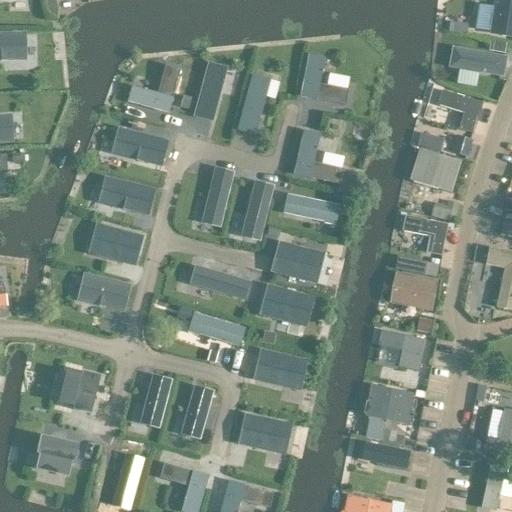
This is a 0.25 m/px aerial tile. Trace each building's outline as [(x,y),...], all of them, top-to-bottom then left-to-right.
[(511,0),(495,0),(490,33),(511,36),(511,0)] [(22,34),(0,34),(0,59),(23,59),(23,47),(24,45),(24,36),(22,34)] [(504,58),(451,48),(448,65),(501,75),(504,58)] [(308,55),(300,96),(345,105),(348,90),(346,89),(326,85),(317,84),(322,58),(308,55)] [(208,64),(194,116),(211,121),(221,83),(223,83),(224,80),(222,79),(225,69),(208,64)] [(131,87),(127,102),(167,113),(180,69),(165,65),(157,94),(131,87)] [(251,76),(237,130),(254,134),(264,96),(262,96),(267,80),(251,76)] [(459,128),(474,132),(483,102),(442,90),(437,105),(464,113),(459,128)] [(190,98),(183,96),(179,107),(187,109),(190,98)] [(8,116),(0,116),(0,142),(9,142),(11,140),(10,131),(9,129),(8,116)] [(119,129),(113,154),(128,158),(160,166),(167,141),(119,129)] [(303,131),(293,174),(339,185),(343,169),(340,169),(321,164),(312,162),(319,135),(303,131)] [(440,151),(444,138),(422,131),(418,145),(440,151)] [(467,156),(472,140),(459,135),(453,151),(467,156)] [(410,180),(450,192),(460,161),(420,149),(410,180)] [(24,154),(11,154),(12,163),(24,162),(24,154)] [(352,190),(357,172),(346,168),(341,186),(352,190)] [(203,214),(201,221),(203,223),(209,225),(212,224),(219,226),(232,173),(216,169),(205,213),(203,214)] [(106,178),(100,203),(147,215),(153,191),(106,178)] [(242,228),(241,235),(242,237),(249,239),(252,238),(258,239),(272,187),(256,183),(245,226),(242,228)] [(286,195),(282,213),(324,222),(325,224),(333,225),(335,224),(336,216),(335,214),(337,206),(286,195)] [(454,221),(459,205),(436,198),(431,215),(454,221)] [(500,234),(511,237),(511,216),(505,215),(500,234)] [(425,253),(440,256),(446,224),(406,216),(403,231),(429,237),(425,253)] [(96,244),(93,256),(105,259),(106,258),(134,265),(142,237),(102,227),(98,244),(96,244)] [(280,231),(268,228),(266,234),(278,237),(280,231)] [(278,243),(271,272),(309,282),(314,263),(315,264),(318,252),(307,249),(307,251),(278,243)] [(496,307),(511,310),(511,251),(488,247),(485,264),(504,268),(496,307)] [(192,276),(190,282),(191,285),(198,287),(200,286),(244,298),(248,283),(196,268),(194,274),(192,276)] [(391,302),(430,310),(436,279),(397,272),(391,302)] [(83,288),(80,299),(81,301),(96,304),(96,303),(101,304),(101,306),(122,311),(128,286),(86,276),(84,277),(81,286),(83,288)] [(267,286),(260,314),(289,322),(289,323),(300,326),(303,315),(302,314),(306,296),(267,286)] [(188,329),(188,331),(189,333),(196,335),(198,334),(239,346),(245,329),(195,314),(192,322),(190,323),(188,329)] [(275,334),(264,331),(262,343),(273,345),(275,334)] [(402,368),(418,371),(425,340),(384,331),(381,346),(406,351),(402,368)] [(260,351),(253,379),(283,386),(282,387),(294,390),(296,379),(295,378),(300,360),(260,351)] [(210,352),(207,360),(214,362),(217,354),(210,352)] [(67,373),(60,402),(73,405),(72,409),(90,414),(94,399),(91,399),(93,390),(96,391),(99,376),(81,371),(80,376),(67,373)] [(141,416),(140,422),(141,424),(147,426),(149,425),(157,427),(169,380),(153,376),(143,415),(141,416)] [(406,425),(413,393),(372,384),(369,398),(365,401),(363,412),(365,416),(406,425)] [(182,426),(180,433),(182,435),(188,437),(190,436),(198,438),(211,391),(195,387),(184,425),(182,426)] [(511,409),(511,392),(502,392),(502,409),(511,409)] [(511,412),(503,410),(498,440),(485,437),(482,452),(511,457),(511,412)] [(245,415),(238,443),(267,450),(267,451),(279,454),(281,442),(280,441),(284,424),(245,415)] [(40,435),(35,453),(40,454),(37,468),(66,474),(69,461),(74,462),(78,444),(63,440),(55,438),(40,435)] [(469,441),(467,451),(480,454),(482,444),(469,441)] [(409,452),(365,443),(362,460),(405,469),(409,452)] [(141,444),(140,450),(142,454),(148,455),(150,446),(141,444)] [(115,494),(112,505),(129,510),(143,458),(127,453),(116,491),(115,491),(114,494),(115,494)] [(163,463),(159,478),(188,487),(181,511),(182,511),(197,511),(207,476),(163,463)] [(489,467),(481,508),(496,511),(504,470),(489,467)] [(228,481),(219,511),(235,511),(239,500),(268,508),(272,493),(228,481)] [(388,511),(390,504),(348,496),(345,510),(342,511),(388,511)] [(394,501),(392,511),(402,511),(404,503),(394,501)]
